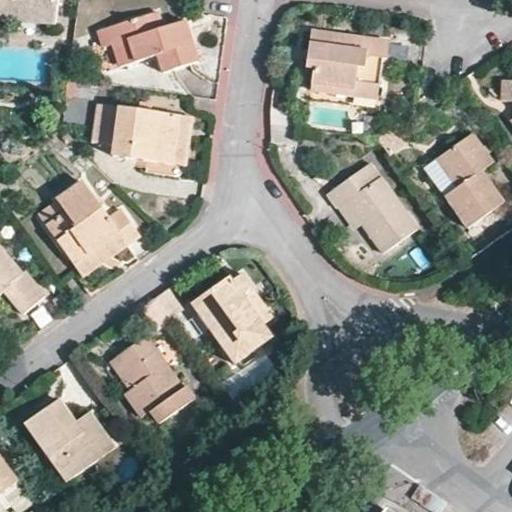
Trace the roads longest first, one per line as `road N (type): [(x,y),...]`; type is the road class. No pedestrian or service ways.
road 1 (residential): [(0,368),(244,208)]
road 2 (residential): [(244,208),(234,168),(259,0)]
road 3 (residential): [(312,283),(332,338),(320,406),(346,446)]
road 4 (tertiary): [(504,339),(402,405)]
